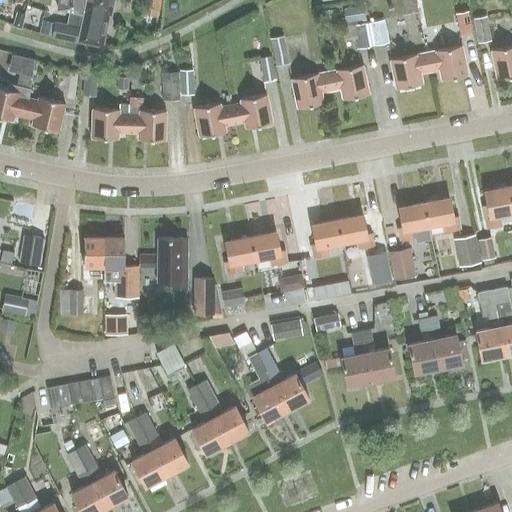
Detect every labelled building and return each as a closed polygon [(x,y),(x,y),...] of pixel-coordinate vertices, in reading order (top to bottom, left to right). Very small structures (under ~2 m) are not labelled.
[(84,0),(58,0),(57,9),(69,11),(66,23),(54,21),(50,35),(75,41),(81,14),(84,0)] [(113,0),(86,0),(82,21),(77,41),(103,46),(110,14),(113,0)] [(143,0),(141,11),(156,14),(158,0),(143,0)] [(403,0),(405,9),(420,6),(419,0),(403,0)] [(363,5),(343,8),(345,22),(366,19),(363,5)] [(13,25),(20,28),(24,14),(17,12),(13,25)] [(492,40),(487,15),(472,18),(477,43),(492,40)] [(455,39),(472,36),(467,16),(451,20),(455,39)] [(389,43),(384,19),(370,22),(374,45),(389,43)] [(356,49),(370,47),(366,23),(352,25),(356,49)] [(275,66),(289,63),(283,36),(270,39),(275,66)] [(461,45),(426,52),(429,71),(439,69),(441,79),(467,74),(461,45)] [(511,45),(491,50),(496,79),(511,76),(511,45)] [(429,71),(426,52),(390,58),(396,88),(422,83),(420,73),(429,71)] [(263,82),(275,79),(271,56),(259,58),(263,82)] [(363,64),(327,71),(331,90),(340,88),(342,98),(368,93),(363,64)] [(193,94),(192,69),(179,70),(180,95),(193,94)] [(96,96),(97,72),(83,71),(83,96),(96,96)] [(179,99),(178,71),(163,72),(164,100),(179,99)] [(331,90),(327,71),(291,78),(297,107),(323,102),(321,92),(331,90)] [(129,89),(129,77),(118,77),(117,89),(129,89)] [(30,89),(9,84),(8,89),(0,87),(0,117),(12,120),(13,114),(23,116),(27,98),(28,98),(30,89)] [(240,103),(230,104),(234,123),(244,121),(245,127),(271,122),(266,93),(240,98),(240,103)] [(27,98),(23,116),(33,119),(32,125),(58,131),(64,102),(38,96),(37,100),(28,98),(27,98)] [(129,113),(128,132),(138,133),(138,139),(165,140),(166,110),(142,109),(142,97),(128,97),(127,113),(129,113)] [(234,123),(230,104),(220,106),(220,102),(193,107),(199,136),(225,131),(224,125),(234,123)] [(118,132),(128,132),(129,113),(127,113),(118,113),(119,109),(92,108),(91,137),(118,138),(118,132)] [(497,214),(511,211),(511,203),(509,186),(484,191),(487,205),(483,205),(488,228),(499,226),(497,214)] [(424,203),(428,224),(443,222),(445,232),(459,229),(457,216),(452,217),(449,198),(424,203)] [(413,227),(428,224),(424,203),(398,208),(402,226),(398,227),(400,240),(415,237),(413,227)] [(362,215),(337,220),(341,241),(356,238),(358,248),(373,246),(370,233),(366,234),(362,215)] [(341,241),(337,220),(312,225),(315,243),(311,244),(313,257),(328,254),(326,244),(341,241)] [(250,237),(254,258),(269,255),(271,265),(286,262),(283,250),(279,250),(275,232),(250,237)] [(45,237),(24,234),(20,262),(40,265),(45,237)] [(477,261),(473,235),(458,237),(462,263),(477,261)] [(92,266),(103,266),(104,237),(83,237),(83,265),(82,265),(82,280),(92,280),(92,266)] [(104,237),(103,266),(115,266),(114,297),(137,297),(138,265),(124,265),(124,237),(104,237)] [(240,261),(254,258),(250,237),(225,242),(229,260),(224,261),(227,274),(241,271),(240,261)] [(187,238),(157,238),(157,267),(172,267),(171,287),(186,287),(187,238)] [(483,260),(496,257),(493,238),(480,240),(483,260)] [(409,246),(388,250),(394,279),(415,275),(409,246)] [(14,252),(2,249),(0,257),(0,260),(11,264),(14,252)] [(390,280),(384,252),(367,255),(373,283),(390,280)] [(301,272),(278,277),(280,289),(304,285),(301,272)] [(327,278),(328,292),(352,290),(351,276),(327,278)] [(213,283),(213,277),(194,277),(194,313),(212,313),(222,314),(215,283),(213,283)] [(242,285),(222,289),(225,305),(245,301),(242,285)] [(315,299),(327,297),(324,286),(312,288),(315,299)] [(492,289),(505,355),(511,353),(511,322),(510,323),(511,311),(506,286),(492,289)] [(69,314),(93,313),(93,297),(83,297),(83,289),(60,289),(60,313),(69,313),(69,314)] [(481,359),(505,355),(492,289),(477,292),(482,317),(487,316),(489,327),(475,330),(481,359)] [(25,301),(4,296),(1,311),(22,316),(25,301)] [(186,322),(186,309),(172,309),(172,323),(186,322)] [(126,333),(126,315),(105,315),(105,333),(126,333)] [(427,317),(438,368),(461,364),(455,334),(441,337),(436,315),(427,317)] [(328,329),(324,316),(312,320),(315,332),(328,329)] [(414,373),(438,368),(427,317),(418,319),(422,341),(408,344),(414,373)] [(16,321),(0,318),(0,332),(14,335),(16,321)] [(360,330),(370,382),(394,377),(388,348),(374,350),(370,328),(360,330)] [(347,386),(370,382),(360,330),(350,332),(355,354),(340,357),(347,386)] [(287,410),(256,351),(246,331),(233,337),(244,358),(247,356),(258,378),(246,384),(252,395),(266,422),(287,410)] [(168,368),(186,360),(177,339),(159,347),(168,368)] [(265,347),(256,351),(287,410),(309,399),(302,386),(295,372),(282,379),(265,347)] [(295,372),(302,386),(313,380),(306,366),(295,372)] [(99,377),(103,398),(113,396),(110,375),(99,377)] [(92,400),(103,398),(99,377),(88,379),(92,400)] [(205,378),(197,383),(227,443),(248,431),(234,405),(223,411),(205,378)] [(82,402),(92,400),(88,379),(78,381),(82,402)] [(71,404),(82,402),(78,381),(67,383),(71,404)] [(57,385),(60,406),(71,404),(67,383),(57,385)] [(227,443),(197,383),(188,387),(205,420),(191,428),(205,454),(227,443)] [(50,408),(60,406),(57,385),(46,387),(50,408)] [(135,416),(167,475),(188,463),(174,437),(160,444),(144,411),(135,416)] [(145,486),(167,475),(135,416),(127,420),(144,453),(131,460),(145,486)] [(54,446),(63,443),(57,426),(40,432),(37,444),(39,451),(42,450),(54,446)] [(122,431),(110,437),(116,447),(127,441),(122,431)] [(75,449),(106,507),(128,496),(114,469),(100,476),(84,444),(75,449)] [(57,453),(54,446),(42,450),(45,458),(57,453)] [(80,511),(96,511),(106,507),(75,449),(66,453),(82,486),(71,492),(80,511)] [(10,471),(31,511),(58,511),(53,502),(40,509),(19,467),(10,471)] [(31,511),(10,471),(2,476),(20,511),(31,511)] [(500,511),(497,502),(474,510),(474,511),(500,511)]
